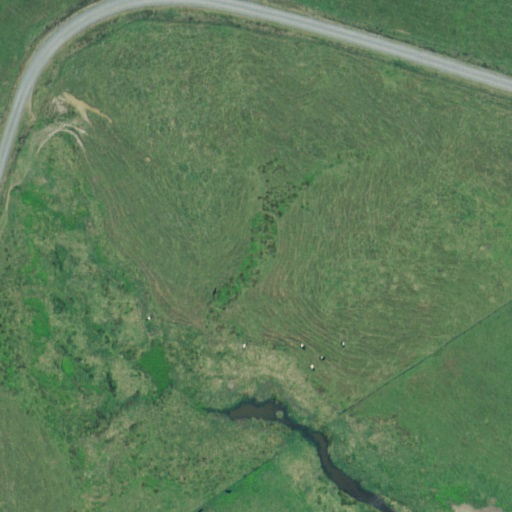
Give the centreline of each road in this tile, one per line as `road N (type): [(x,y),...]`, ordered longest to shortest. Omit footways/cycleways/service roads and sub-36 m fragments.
road 1 (unclassified): [(511,81),(279,6),(213,0)]
road 2 (unclassified): [(166,0),(92,25),(39,88),(0,211)]
